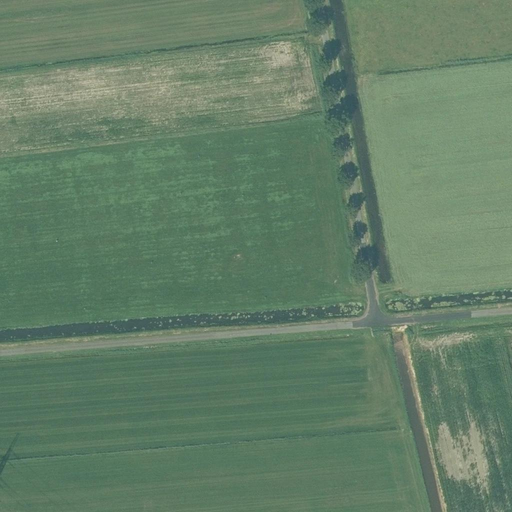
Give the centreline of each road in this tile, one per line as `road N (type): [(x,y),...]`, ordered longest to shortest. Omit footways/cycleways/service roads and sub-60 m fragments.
road 1 (unclassified): [(0,351),(375,319)]
road 2 (unclassified): [(375,319),(316,0)]
road 3 (unclassified): [(375,319),(511,307)]
